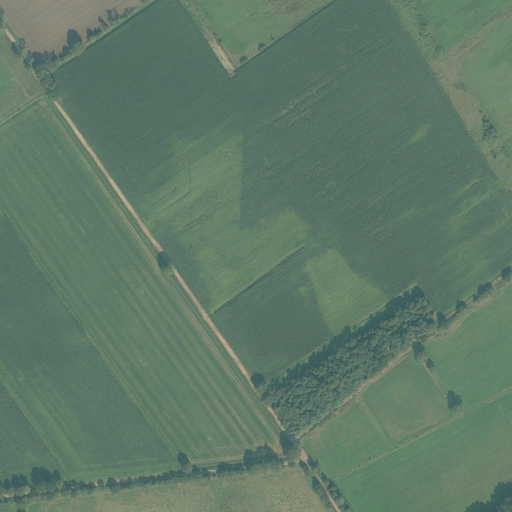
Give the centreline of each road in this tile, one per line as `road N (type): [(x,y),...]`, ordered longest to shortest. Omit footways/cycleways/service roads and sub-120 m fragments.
road 1 (track): [(291,441),(0,22)]
road 2 (track): [(304,458),(0,497)]
road 3 (track): [(291,441),(511,270)]
